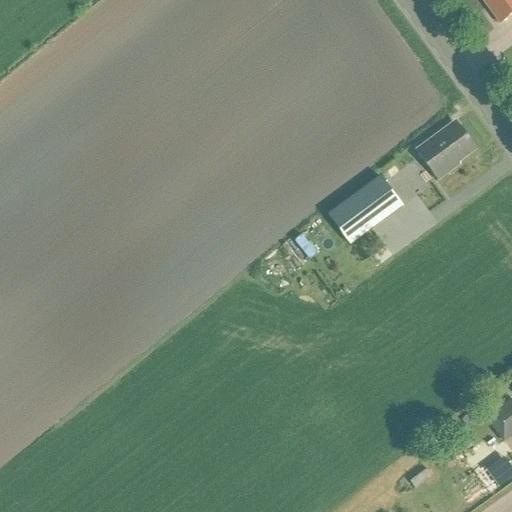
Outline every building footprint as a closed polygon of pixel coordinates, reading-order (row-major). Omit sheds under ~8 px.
[(511,0),(481,0),(500,25),(511,16),(511,0)] [(457,162),(475,149),(461,129),(455,133),(450,125),(416,150),(437,179),(458,164),(457,162)] [(383,222),(370,205),(389,191),(380,179),(328,217),(350,247),(383,222)] [(511,399),(486,420),(499,438),(511,428),(511,399)] [(415,490),(430,479),(422,467),(406,478),(415,490)]
